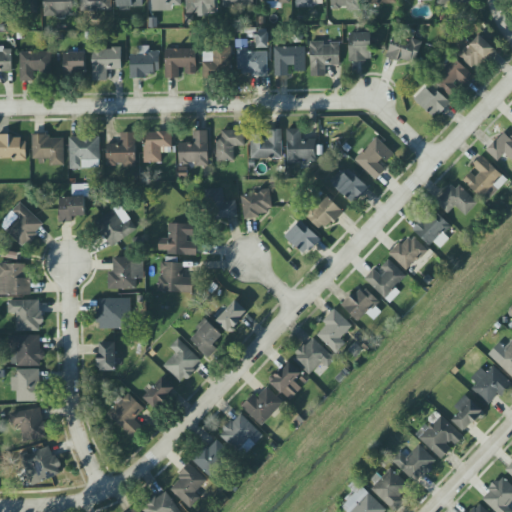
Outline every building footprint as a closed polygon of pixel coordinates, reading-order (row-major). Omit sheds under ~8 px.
[(37,13),(36,0),(21,0),(22,13),(37,13)] [(72,0),(43,0),(44,17),(73,17),(72,0)] [(79,0),(80,11),(111,10),(111,0),(79,0)] [(151,0),(152,11),(172,11),(172,6),(181,6),(180,0),(151,0)] [(186,0),(186,12),(215,11),(215,0),(186,0)] [(296,0),(297,8),(313,8),(312,0),(296,0)] [(360,0),(330,0),(331,9),(360,10),(360,0)] [(257,48),(269,48),(269,32),(257,32),(257,48)] [(349,62),(371,61),(371,33),(349,33),(349,62)] [(422,43),(394,34),(386,57),(415,66),(422,43)] [(456,43),(462,50),(459,53),(475,72),(497,54),(482,34),(468,45),(463,38),(456,43)] [(311,77),(325,77),(325,66),(340,66),(339,43),(323,43),(323,42),(310,42),(311,77)] [(131,79),(147,79),(147,73),(160,73),(159,52),(149,52),(149,46),(137,46),(137,54),(131,54),(131,79)] [(306,72),(305,47),(274,48),(274,76),(288,76),(288,66),(295,65),(296,72),(306,72)] [(0,72),(12,72),(12,48),(0,48),(0,72)] [(121,69),(121,49),(92,49),(93,81),(108,80),(108,70),(121,69)] [(196,49),(165,49),(166,79),(182,78),(182,74),(197,74),(196,49)] [(20,82),(35,81),(35,74),(51,73),(50,51),(19,52),(20,82)] [(267,51),(237,51),(237,74),(267,74),(267,51)] [(85,53),(64,53),(64,74),(85,74),(85,53)] [(452,98),(473,75),(453,58),(433,80),(452,98)] [(450,103),(429,82),(414,98),(435,118),(450,103)] [(250,159),(282,159),(282,130),(268,129),(268,137),(251,137),(250,159)] [(317,163),(316,140),(302,140),(301,129),(287,129),(288,164),(317,163)] [(208,131),(193,131),(193,143),(179,143),(179,165),(193,165),(193,166),(208,166),(208,131)] [(235,147),(245,146),(245,131),(217,131),(217,161),(235,161),(235,147)] [(106,144),(106,167),(136,166),(136,132),(120,133),(121,144),(106,144)] [(144,132),(145,163),(162,163),(162,148),(172,147),(171,132),(144,132)] [(0,159),(26,160),(26,139),(13,139),(13,134),(0,134),(0,159)] [(49,159),(50,166),(64,165),(64,136),(32,136),(32,159),(49,159)] [(69,137),(69,169),(100,168),(100,137),(69,137)] [(354,160),(376,180),(387,168),(385,166),(395,154),(376,137),(354,160)] [(470,168),(473,170),(463,181),(486,203),(507,180),(482,156),(470,168)] [(369,188),(348,169),(333,185),(354,204),(369,188)] [(477,204),(454,182),(436,202),(448,213),(455,206),(466,216),(477,204)] [(236,201),(225,202),(223,188),(207,190),(210,220),(238,217),(236,201)] [(244,217),(274,213),(270,190),(241,194),(244,217)] [(323,232),(342,211),(326,195),(306,217),(323,232)] [(85,216),(85,197),(59,198),(60,223),(73,222),(72,217),(85,216)] [(0,225),(24,248),(45,225),(20,203),(0,224),(0,225)] [(96,220),(109,246),(138,232),(132,219),(122,224),(116,210),(96,220)] [(451,227),(432,210),(414,229),(438,251),(449,239),(444,234),(451,227)] [(306,256),(321,240),(300,220),(285,237),(306,256)] [(197,255),(197,242),(187,242),(188,236),(194,236),(195,225),(169,224),(168,238),(159,238),(158,253),(197,255)] [(407,271),(428,250),(411,234),(391,255),(407,271)] [(108,289),(135,290),(135,279),(143,279),(144,258),(113,258),(112,272),(108,271),(108,289)] [(407,277),(390,261),(379,274),(374,269),(364,279),(390,303),(400,293),(396,289),(407,277)] [(183,263),(160,262),(159,292),(193,293),(193,278),(183,278),(183,263)] [(0,295),(31,295),(31,279),(24,279),(23,264),(0,264),(0,295)] [(384,309),(361,288),(343,307),(359,321),(366,313),(374,320),(384,309)] [(98,329),(128,329),(129,299),(98,298),(98,329)] [(41,300),(8,301),(8,313),(16,313),(16,332),(42,331),(41,300)] [(216,321),(229,333),(249,312),(235,300),(216,321)] [(352,326),(334,309),(322,322),(326,326),(317,335),(337,353),(345,343),(340,339),(352,326)] [(190,340),(211,359),(219,351),(213,345),(223,335),(207,321),(190,340)] [(43,366),(43,350),(40,350),(40,336),(9,335),(8,366),(43,366)] [(326,368),(335,359),(312,337),(292,359),(309,375),(322,363),(326,368)] [(202,361),(178,339),(170,348),(176,353),(163,366),(181,383),(202,361)] [(511,340),(494,360),(511,377),(511,340)] [(115,371),(116,343),(100,342),(98,370),(115,371)] [(270,381),(289,402),(302,390),(294,381),(301,374),(290,362),(270,381)] [(483,370),(468,386),(488,405),(499,394),(502,397),(511,386),(511,383),(493,366),(487,374),(483,370)] [(16,402),(40,402),(39,369),(13,370),(13,392),(16,392),(16,402)] [(175,388),(162,377),(143,398),(156,409),(175,388)] [(262,426),(283,403),(267,387),(257,397),(254,394),(242,407),(262,426)] [(134,419),(144,409),(129,393),(107,413),(131,438),(142,427),(134,419)] [(452,420),(464,432),(484,413),(466,395),(453,407),(459,413),(452,420)] [(9,414),(12,426),(20,424),(23,443),(47,439),(41,408),(9,414)] [(264,436),(240,413),(220,434),(244,457),(264,436)] [(419,438),(442,459),(453,446),(454,448),(464,437),(440,415),(419,438)] [(233,458),(217,440),(194,461),(210,479),(233,458)] [(20,457),(31,486),(62,474),(50,445),(20,457)] [(416,483),(436,461),(419,445),(407,458),(401,452),(392,461),(416,483)] [(200,498),(196,493),(207,481),(190,465),(169,488),(191,509),(200,498)] [(369,488),(394,511),(404,501),(399,496),(409,485),(389,467),(369,488)] [(481,499),(496,511),(511,511),(511,510),(508,507),(511,502),(511,485),(502,476),(481,499)] [(388,511),(362,487),(342,507),(346,511),(388,511)] [(145,511),(179,511),(169,492),(142,506),(145,511)] [(485,511),(477,503),(467,511),(485,511)]
